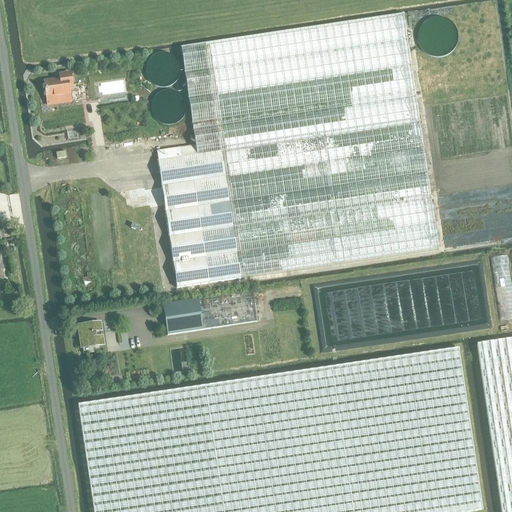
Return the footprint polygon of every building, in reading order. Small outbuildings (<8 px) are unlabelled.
[(241,279),(439,249),(404,15),(308,29),(181,49),(196,145),(198,153),(221,149),(241,279)] [(457,41),(448,15),(424,24),(428,35),(424,37),(429,51),(457,41)] [(60,80),(44,83),(46,99),(57,97),(58,103),(71,101),(69,88),(72,88),(70,74),(59,76),(60,80)] [(168,86),(153,110),(171,122),(186,98),(168,86)] [(177,288),(241,279),(221,149),(198,153),(196,145),(157,151),(159,161),(158,161),(177,288)] [(341,328),(339,338),(391,330),(389,319),(388,312),(382,311),(385,297),(384,295),(384,298),(382,288),(376,287),(372,288),(371,285),(346,289),(347,296),(343,296),(344,304),(350,305),(351,310),(344,311),(358,314),(342,316),(341,325),(341,328)] [(167,336),(257,322),(252,290),(162,304),(167,336)] [(92,329),(92,324),(79,326),(82,348),(102,345),(100,327),(92,329)] [(392,343),(391,332),(373,335),(375,346),(392,343)] [(511,511),(511,339),(476,344),(501,511),(511,511)] [(85,357),(93,356),(92,347),(83,348),(85,357)] [(205,387),(78,406),(93,511),(469,511),(482,510),(470,432),(457,349),(224,384),(205,387)]
